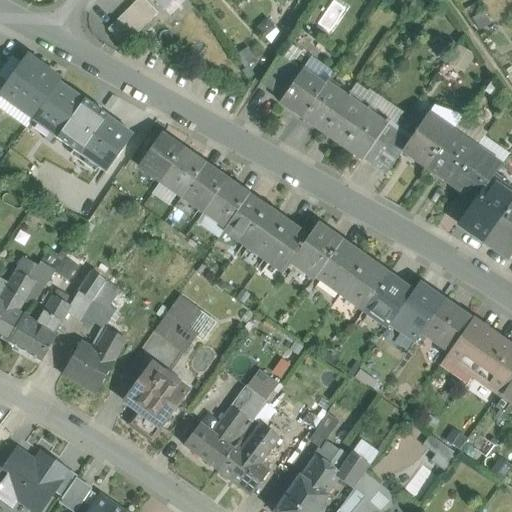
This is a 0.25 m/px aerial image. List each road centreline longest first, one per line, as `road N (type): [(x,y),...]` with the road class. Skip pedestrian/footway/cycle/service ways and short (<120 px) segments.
road 1 (residential): [(511,299),(50,34)]
road 2 (residential): [(0,386),(111,446),(206,511)]
